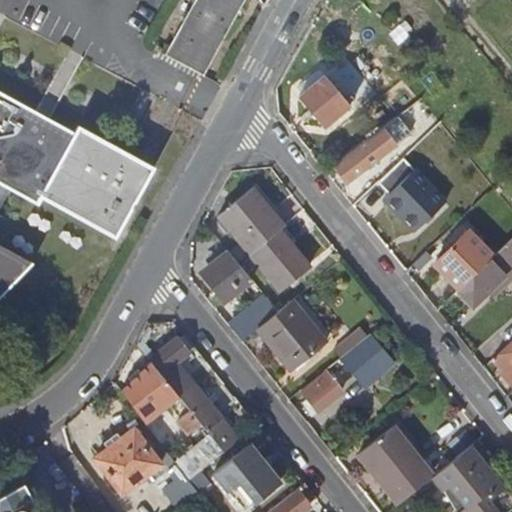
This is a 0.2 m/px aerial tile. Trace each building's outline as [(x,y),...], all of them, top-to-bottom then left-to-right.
[(191,0),(172,37),(210,58),(240,0),(191,0)] [(201,75),(210,58),(172,37),(163,54),(201,75)] [(298,95),(323,127),(340,115),(332,103),(342,95),(326,74),(298,95)] [(392,97),(399,107),(411,98),(404,88),(392,97)] [(0,187),(10,189),(36,203),(41,194),(112,235),(151,167),(76,124),(72,131),(0,92),(0,187)] [(399,113),(333,164),(348,180),(413,130),(399,113)] [(375,191),(407,225),(438,196),(406,163),(375,191)] [(280,310),(294,299),(291,296),(300,288),(293,279),(309,268),(281,229),(284,227),(253,186),(218,213),(277,287),(266,294),(267,295),(280,310)] [(0,244),(0,206),(10,189),(0,187),(0,293),(30,262),(0,244)] [(416,235),(425,245),(447,226),(438,215),(416,235)] [(433,261),(458,288),(494,255),(469,228),(433,261)] [(511,238),(494,255),(458,288),(457,289),(472,306),(488,291),(499,280),(503,285),(511,276),(511,238)] [(230,251),(203,273),(224,300),(252,276),(230,251)] [(492,295),(503,285),(499,280),(488,291),(492,295)] [(242,340),(254,330),(280,310),(267,295),(229,326),(242,340)] [(280,310),(254,330),(288,372),(328,341),(294,299),(280,310)] [(358,330),(334,349),(341,357),(365,338),(358,330)] [(365,338),(341,357),(364,385),(391,363),(369,335),(365,338)] [(511,337),(493,356),(506,370),(504,373),(511,381),(511,337)] [(190,351),(180,338),(154,358),(151,361),(152,363),(162,375),(180,398),(191,412),(178,421),(189,435),(202,425),(210,436),(223,452),(226,450),(233,444),(238,440),(176,362),(190,351)] [(162,375),(152,363),(132,379),(144,396),(159,414),(180,398),(162,375)] [(328,377),(324,371),(298,391),(305,400),(299,404),(309,416),(340,391),(337,388),(344,382),(335,372),(328,377)] [(144,396),(132,379),(122,387),(147,420),(149,422),(159,414),(144,396)] [(152,482),(178,461),(149,422),(147,420),(122,438),(112,445),(97,456),(123,492),(146,474),(152,482)] [(399,503),(432,477),(390,428),(359,455),(399,503)] [(118,433),(108,440),(112,445),(122,438),(118,433)] [(203,468),(208,464),(223,452),(210,436),(178,461),(191,478),(203,468)] [(249,445),(214,472),(229,491),(240,481),(257,502),(280,483),(249,445)] [(499,511),(489,498),(502,487),(468,446),(454,456),(456,458),(437,473),(447,486),(449,484),(464,502),(451,511),(499,511)] [(11,511),(32,501),(14,466),(0,473),(0,492),(2,497),(0,497),(0,511),(11,511)] [(499,511),(507,511),(511,508),(511,482),(510,481),(502,487),(489,498),(499,511)] [(303,511),(311,506),(308,503),(316,497),(305,484),(269,511),(303,511)]
